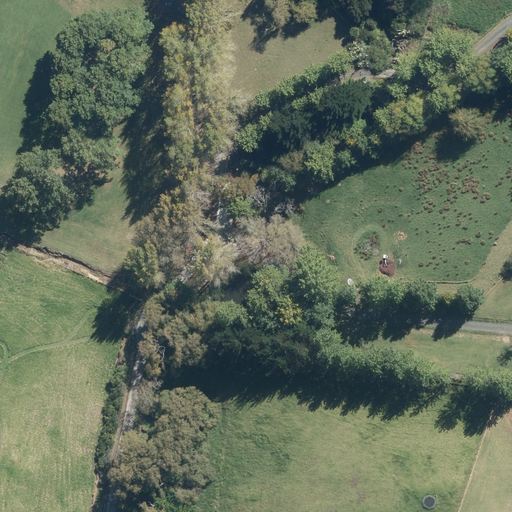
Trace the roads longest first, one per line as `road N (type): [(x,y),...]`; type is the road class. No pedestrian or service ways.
road 1 (track): [(209,0),(210,254),(146,320),(107,511)]
road 2 (track): [(210,148),(359,74),(434,73),(511,20)]
road 3 (track): [(210,254),(331,309),(511,322)]
